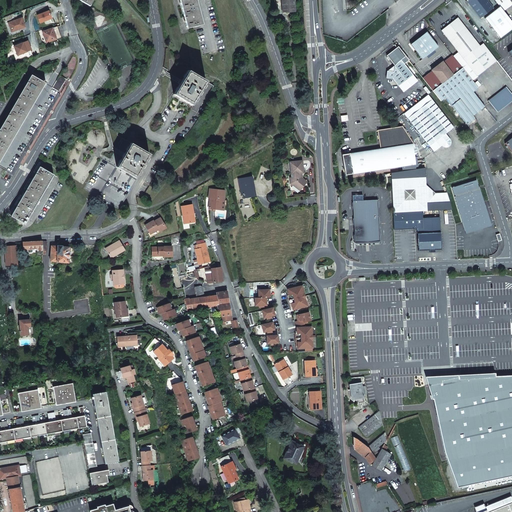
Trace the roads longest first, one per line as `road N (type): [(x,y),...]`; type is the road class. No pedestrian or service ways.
road 1 (residential): [(0,238),(97,233),(130,217),(139,304),(179,347),(200,412),(200,476)]
road 2 (residential): [(211,233),(238,316),(284,401),(303,419),(336,427)]
road 3 (residential): [(55,126),(143,89),(155,69),(151,0)]
road 4 (residential): [(341,268),(510,261)]
road 5 (residential): [(511,116),(483,138),(480,150),(510,261)]
road 6 (residential): [(252,0),(297,117),(304,129),(321,133)]
road 7 (residential): [(0,418),(88,401),(101,466)]
road 8 (secondary): [(326,282),(336,427)]
road 9 (residential): [(55,126),(83,64),(64,0)]
road 10 (unknown): [(66,54),(0,170)]
road 11 (unclassified): [(141,511),(119,387)]
